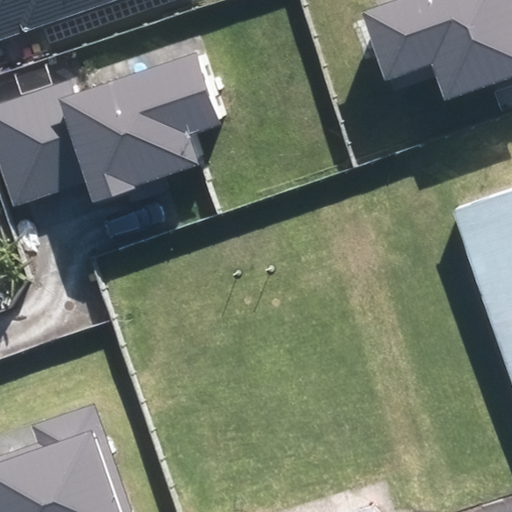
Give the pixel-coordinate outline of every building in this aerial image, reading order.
[(0,0),(0,27),(81,0),(0,0)] [(511,0),(377,0),(399,65),(445,50),(456,83),(511,65),(511,0)] [(83,82),(78,68),(0,93),(0,121),(24,193),(102,167),(108,187),(220,150),(211,121),(239,112),(214,38),(83,82)] [(511,174),(466,190),(511,328),(511,174)] [(145,511),(106,391),(43,412),(48,428),(0,443),(0,463),(16,511),(145,511)] [(387,511),(379,483),(303,506),(304,511),(387,511)]
